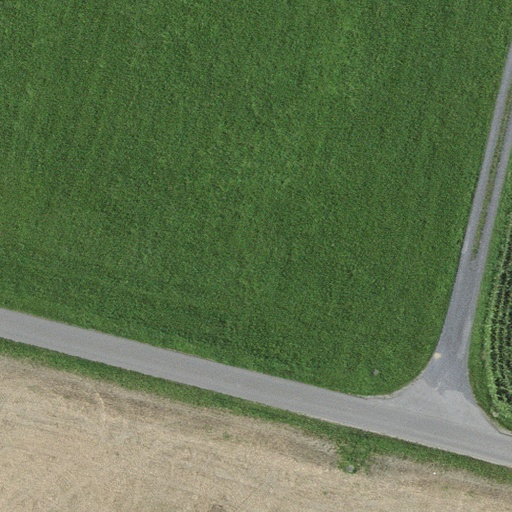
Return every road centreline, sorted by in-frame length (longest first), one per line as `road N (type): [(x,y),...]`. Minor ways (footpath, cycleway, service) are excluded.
road 1 (track): [(0,329),(511,458)]
road 2 (track): [(431,437),(511,114)]
